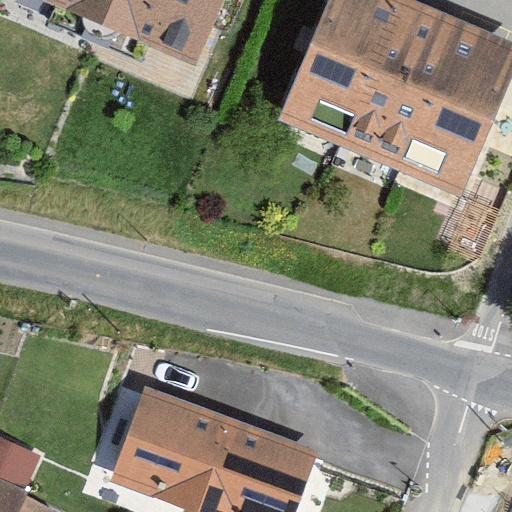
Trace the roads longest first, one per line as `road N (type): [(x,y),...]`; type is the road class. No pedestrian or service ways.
road 1 (tertiary): [(477,372),(0,249)]
road 2 (residential): [(420,511),(477,372)]
